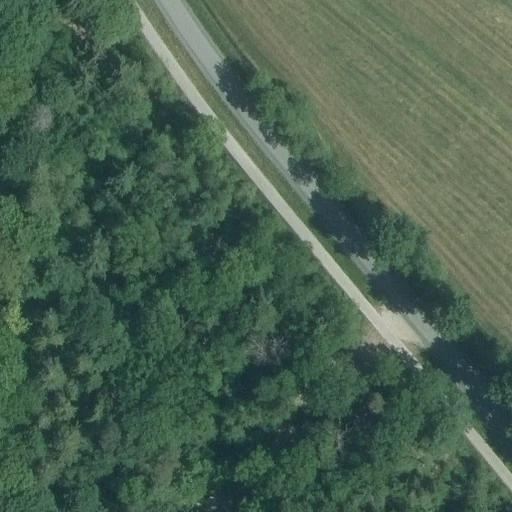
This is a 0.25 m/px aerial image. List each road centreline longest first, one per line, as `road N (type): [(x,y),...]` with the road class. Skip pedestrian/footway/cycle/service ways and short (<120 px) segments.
road 1 (tertiary): [(511,430),(309,192),(171,0)]
road 2 (track): [(188,511),(326,401),(366,308)]
